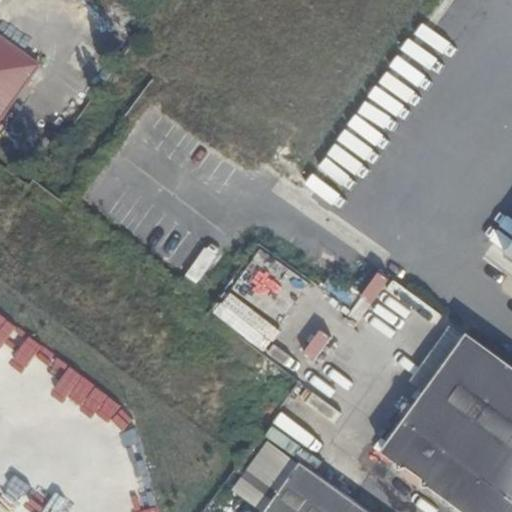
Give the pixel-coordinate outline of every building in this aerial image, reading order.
[(0,0),(0,121),(45,58),(0,24),(0,0)] [(189,282),(205,250),(195,245),(179,276),(189,282)] [(266,349),(312,282),(263,248),(216,314),(266,349)] [(309,345),(328,362),(346,342),(327,326),(309,345)] [(511,511),(511,356),(473,328),(383,451),(400,464),(400,472),(409,471),(423,480),(427,490),(434,488),(467,511),(511,511)] [(384,511),(305,454),(262,511),(384,511)] [(0,511),(7,511),(17,501),(30,511),(39,511),(47,502),(16,477),(7,488),(0,482),(0,511)]
